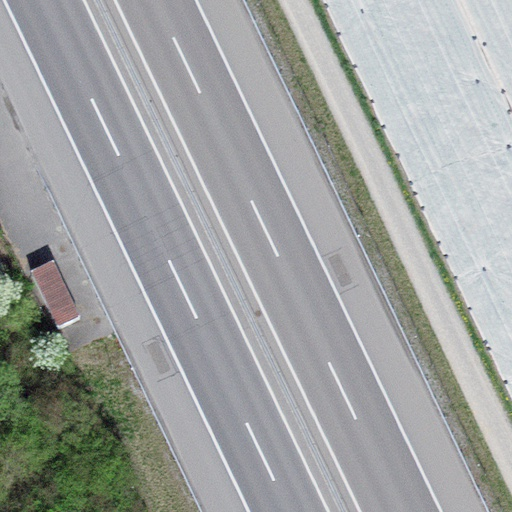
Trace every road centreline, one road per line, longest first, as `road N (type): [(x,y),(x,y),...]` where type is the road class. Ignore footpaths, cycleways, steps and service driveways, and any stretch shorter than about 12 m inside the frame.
road 1 (motorway): [(44,0),(289,511)]
road 2 (motorway): [(400,511),(155,0)]
road 3 (track): [(294,0),(511,458)]
